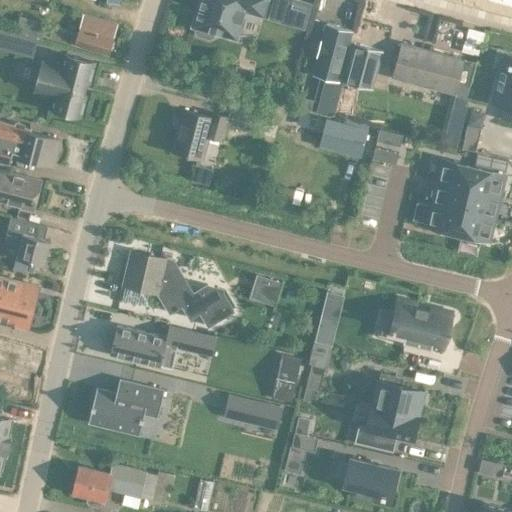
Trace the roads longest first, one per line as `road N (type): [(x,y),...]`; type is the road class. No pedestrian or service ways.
road 1 (residential): [(511,294),(98,193)]
road 2 (unclassified): [(27,511),(98,193)]
road 3 (residential): [(511,298),(453,511)]
road 4 (unclassified): [(98,193),(153,0)]
